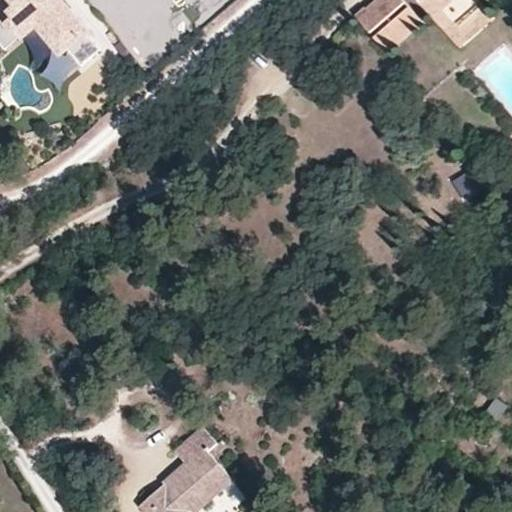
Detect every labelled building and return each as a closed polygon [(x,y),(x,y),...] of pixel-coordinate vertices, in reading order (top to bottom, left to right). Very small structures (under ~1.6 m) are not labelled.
[(0,0),(0,19),(17,38),(19,40),(33,27),(58,55),(63,50),(79,68),(98,52),(51,0),(47,0),(45,2),(43,0),(0,0)] [(379,0),(368,10),(367,8),(357,17),(391,56),(401,49),(400,46),(415,32),(417,33),(426,26),(424,23),(432,15),(435,19),(445,10),(467,35),(491,14),(478,0),(379,0)] [(470,38),(467,35),(445,10),(435,19),(461,46),(470,38)] [(494,18),(491,14),(467,35),(470,38),(494,18)] [(17,38),(0,19),(0,47),(3,50),(17,38)] [(466,207),(482,198),(469,176),(454,185),(466,207)] [(224,450),(203,427),(176,451),(189,467),(143,507),(147,511),(199,511),(234,482),(215,459),(224,450)] [(238,488),(219,504),(225,511),(229,511),(247,498),(238,488)]
